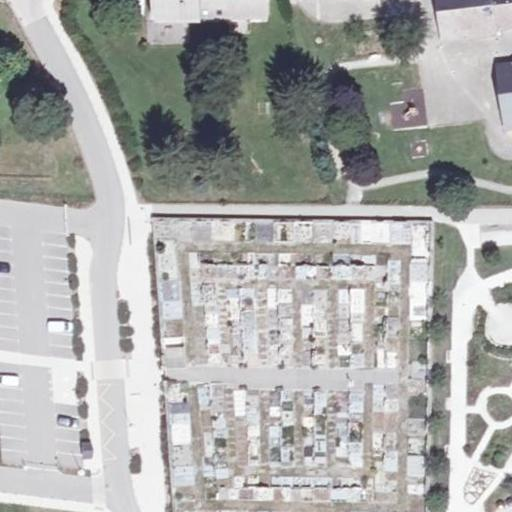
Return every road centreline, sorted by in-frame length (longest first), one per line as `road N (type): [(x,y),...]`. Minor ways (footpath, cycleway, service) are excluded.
road 1 (tertiary): [(122,497),(105,263),(114,206),(85,104),(30,0)]
road 2 (residential): [(0,479),(122,497)]
